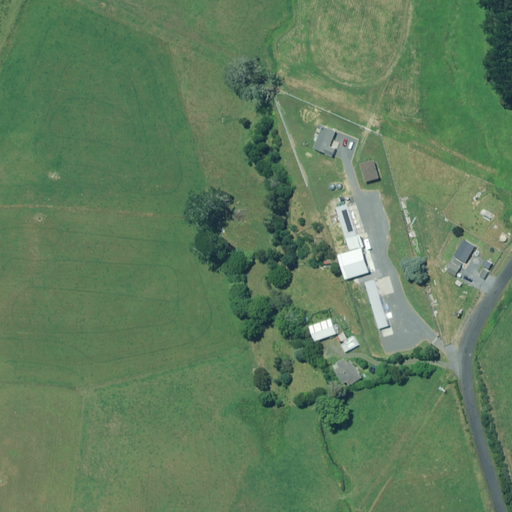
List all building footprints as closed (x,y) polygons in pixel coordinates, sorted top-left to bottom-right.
[(477,247),(466,240),(456,256),(467,263),(477,247)] [(464,264),(456,259),(448,272),(456,277),(464,264)] [(489,272),(485,269),(480,276),(485,279),(489,272)] [(338,324),(336,324),(334,319),(312,327),(317,342),(339,334),(338,330),(340,329),(338,324)] [(369,335),(370,336),(372,342),(377,341),(374,334),(376,328),(371,327),(369,335)] [(349,340),(346,334),(339,337),(341,343),(349,340)] [(360,346),(355,337),(343,344),(347,353),(360,346)] [(349,364),(346,359),(335,366),(349,388),(363,379),(352,361),(349,364)]
